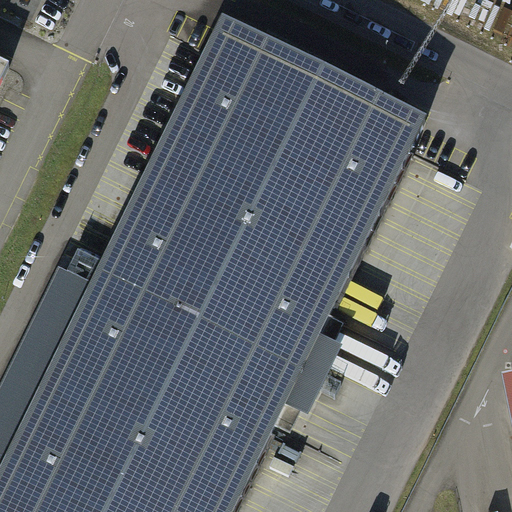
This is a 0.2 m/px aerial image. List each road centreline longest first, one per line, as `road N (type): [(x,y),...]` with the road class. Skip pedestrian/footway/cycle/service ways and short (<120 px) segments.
road 1 (residential): [(104,0),(0,211)]
road 2 (residential): [(342,0),(511,80)]
